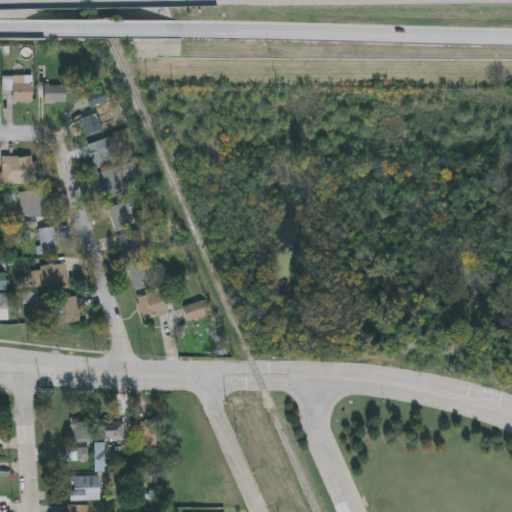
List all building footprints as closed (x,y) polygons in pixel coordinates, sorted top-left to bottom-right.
[(34,77),(34,103),(14,103),(14,94),(3,94),(3,77),(34,77)] [(88,139),(81,115),(91,112),(85,89),(102,85),(108,105),(99,107),(107,133),(88,139)] [(67,105),(45,105),(45,87),(67,87),(67,105)] [(90,145),(110,141),(115,166),(95,170),(90,145)] [(3,185),(3,159),(34,159),(34,185),(3,185)] [(124,195),(106,201),(98,176),(116,170),(124,195)] [(21,193),(45,192),(46,218),(23,219),(21,193)] [(133,227),(117,233),(109,209),(124,204),(133,227)] [(40,255),(38,230),(56,229),(58,254),(40,255)] [(118,238),(134,232),(142,256),(126,261),(118,238)] [(131,265),(147,263),(150,289),(135,291),(131,265)] [(33,291),(32,267),(69,265),(70,290),(33,291)] [(162,291),(169,313),(145,321),(138,298),(162,291)] [(0,294),(9,294),(9,312),(0,312),(0,294)] [(55,324),(55,298),(80,298),(80,324),(55,324)] [(212,315),(189,323),(184,308),(207,300),(212,315)] [(92,443),(71,443),(71,421),(92,421),(92,443)] [(126,441),(105,441),(105,423),(126,423),(126,441)] [(140,423),(156,423),(156,439),(140,440),(140,423)] [(89,449),(89,463),(67,463),(67,449),(89,449)] [(102,478),(102,502),(71,502),(71,478),(102,478)]
